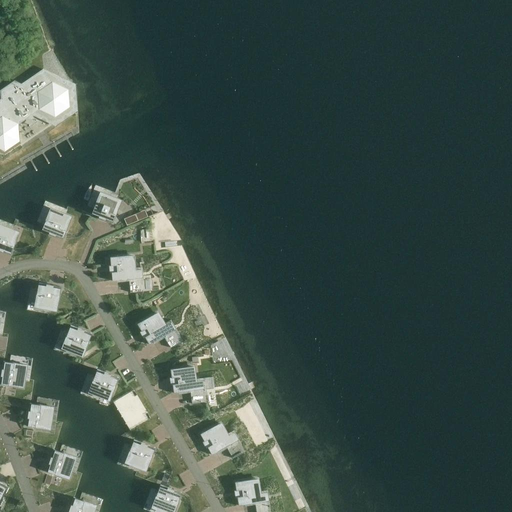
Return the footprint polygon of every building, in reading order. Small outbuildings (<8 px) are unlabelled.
[(0,99),(0,149),(4,151),(19,141),(18,124),(39,109),(55,117),(69,107),(68,89),(67,89),(61,86),(60,86),(59,78),(59,77),(43,70),(29,79),(22,84),(14,80),(3,88),(7,94),(0,99)] [(101,194),(97,203),(95,202),(94,205),(95,205),(93,208),(91,213),(91,215),(112,223),(115,216),(117,213),(116,213),(121,202),(101,194)] [(71,218),(51,210),(48,219),(46,218),(45,221),(44,224),(42,230),(41,231),(63,239),(65,233),(66,233),(67,229),(71,218)] [(0,226),(0,251),(10,255),(13,248),(15,245),(14,245),(19,234),(0,226)] [(143,278),(142,268),(134,268),(133,255),(110,257),(112,281),(129,280),(143,278)] [(57,310),(59,298),(60,294),(61,287),(38,283),(37,289),(37,293),(36,293),(36,296),(38,296),(36,306),(57,310)] [(163,337),(176,329),(171,320),(163,324),(157,312),(137,324),(149,345),(163,337)] [(83,355),(88,344),(89,341),(92,334),(70,325),(68,331),(66,335),(65,338),(67,338),(63,347),(83,355)] [(3,361),(0,379),(0,383),(7,385),(10,386),(22,387),(25,370),(25,366),(16,365),(16,363),(13,362),(13,363),(9,362),(4,361),(3,361)] [(194,379),(193,366),(170,369),(173,393),(190,391),(204,389),(203,378),(194,379)] [(115,388),(116,385),(118,378),(97,369),(94,376),(93,379),(92,382),(94,382),(90,392),(110,399),(114,388),(115,388)] [(151,418),(133,390),(113,402),(130,431),(151,418)] [(29,403),(26,426),(33,427),(37,428),(49,429),(52,408),(42,406),(43,404),(39,404),(35,403),(31,403),(29,403)] [(226,447),(238,440),(233,431),(226,434),(220,423),(200,434),(212,455),(226,447)] [(146,470),(155,448),(133,440),(131,445),(129,450),(131,451),(130,453),(127,462),(130,463),(146,470)] [(53,449),(46,471),(53,473),(53,474),(56,475),(68,478),(75,458),(65,454),(66,453),(63,452),(59,451),(54,449),(53,449)] [(259,492),(257,479),(234,482),(238,506),(254,503),(269,501),(267,490),(259,492)] [(166,511),(173,511),(181,493),(160,485),(158,490),(156,495),(157,496),(157,498),(153,507),(157,508),(166,511)] [(73,497),(68,511),(92,511),(93,510),(95,506),(85,503),(86,501),(83,500),(79,499),(74,497),(73,497)]
